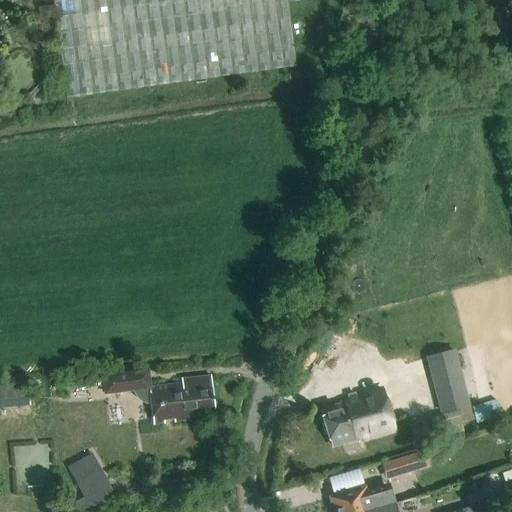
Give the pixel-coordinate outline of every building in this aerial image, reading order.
[(51,0),(65,98),(295,66),(286,2),(298,0),(51,0)] [(455,352),(427,359),(431,379),(460,371),(455,352)] [(141,404),(144,405),(152,405),(154,425),(197,420),(196,414),(214,411),(211,379),(192,381),(193,386),(150,390),(148,374),(104,378),(106,395),(134,392),(135,398),(136,400),(137,401),(138,402),(139,403),(141,404)] [(26,380),(0,382),(0,402),(28,401),(26,380)] [(464,385),(435,393),(441,414),(470,407),(464,385)] [(341,403),(342,407),(322,413),(332,447),(358,440),(359,444),(395,433),(382,391),(341,403)] [(470,409),(411,424),(418,449),(477,433),(470,409)] [(429,464),(425,452),(381,465),(385,477),(429,464)] [(100,479),(93,468),(76,478),(82,489),(100,479)] [(330,498),(333,511),(370,511),(391,506),(385,486),(366,492),(365,488),(330,498)] [(496,496),(468,505),(470,511),(509,511),(511,511),(511,494),(497,500),(496,496)]
